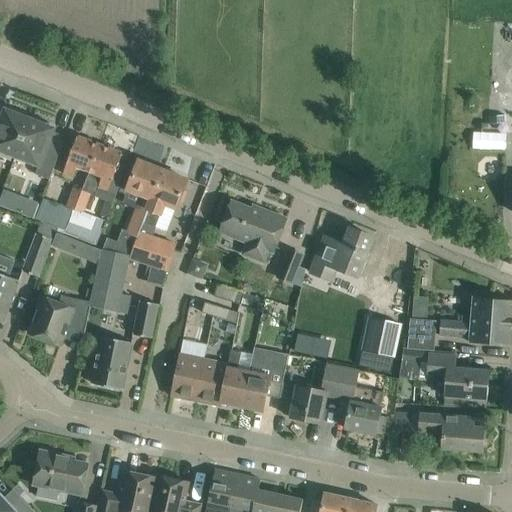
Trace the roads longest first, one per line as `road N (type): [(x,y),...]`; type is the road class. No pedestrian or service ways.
road 1 (unclassified): [(511,264),(0,56)]
road 2 (residential): [(30,401),(59,417),(385,486),(511,498)]
